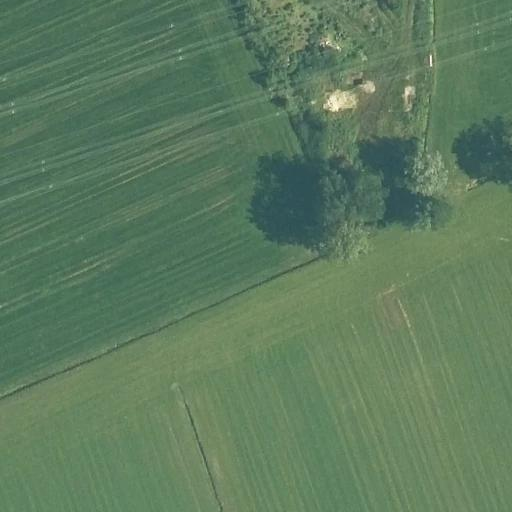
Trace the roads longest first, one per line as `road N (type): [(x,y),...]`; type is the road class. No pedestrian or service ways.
road 1 (track): [(0,391),(511,161)]
road 2 (track): [(421,0),(404,211)]
